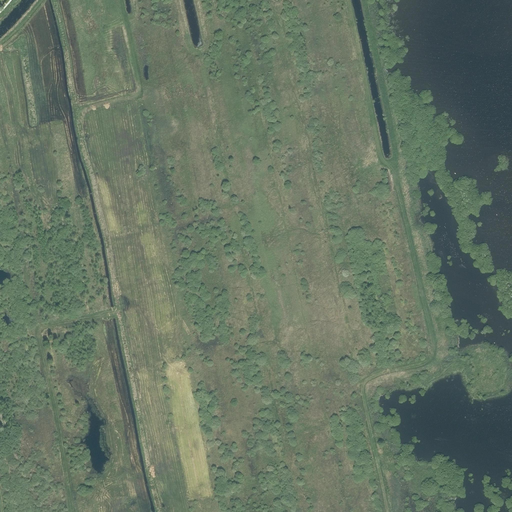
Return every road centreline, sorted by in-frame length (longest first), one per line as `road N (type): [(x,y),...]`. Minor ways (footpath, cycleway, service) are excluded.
road 1 (track): [(157,511),(78,121),(83,111),(138,94),(120,0)]
road 2 (track): [(71,511),(40,329),(118,312)]
